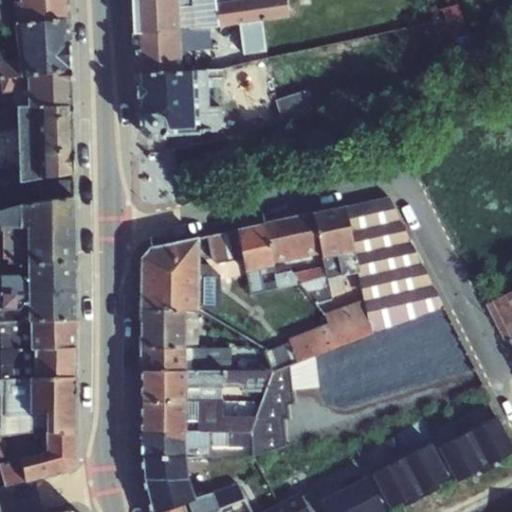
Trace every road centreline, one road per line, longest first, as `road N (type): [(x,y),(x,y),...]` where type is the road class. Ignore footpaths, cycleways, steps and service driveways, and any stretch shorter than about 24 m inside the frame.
road 1 (residential): [(113,235),(394,171),(511,398)]
road 2 (primary): [(112,481),(113,235)]
road 3 (primary): [(113,235),(99,0)]
